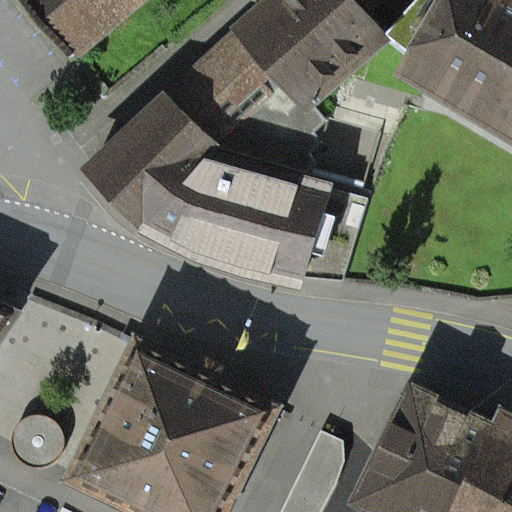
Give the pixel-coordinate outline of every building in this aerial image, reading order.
[(30,0),(77,56),(141,0),(30,0)] [(276,0),(224,44),(250,67),(197,118),(224,143),(218,149),(299,170),(313,158),(304,150),(318,137),(308,127),(322,115),(310,104),(387,37),(353,0),(276,0)] [(511,0),(435,0),(400,61),(511,126),(511,0)] [(224,44),(176,91),(144,121),(95,167),(148,226),(218,149),(224,143),(197,118),(250,67),(224,44)] [(299,170),(218,149),(148,226),(239,263),(250,268),(306,278),(346,281),(372,193),(299,170)] [(0,343),(22,310),(0,300),(0,343)] [(210,374),(147,345),(111,412),(80,476),(153,511),(226,511),(279,406),(210,374)] [(357,511),(456,511),(496,428),(418,388),(357,511)] [(511,511),(511,418),(502,414),(496,428),(456,511),(511,511)]
